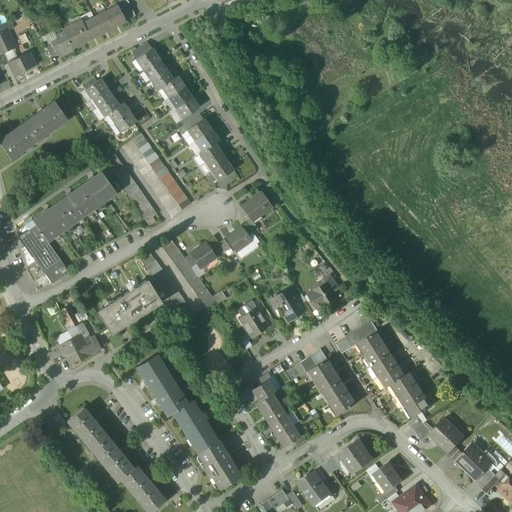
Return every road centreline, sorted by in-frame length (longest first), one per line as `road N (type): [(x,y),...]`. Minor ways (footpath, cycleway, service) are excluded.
road 1 (track): [(511,397),(301,161),(208,2)]
road 2 (residential): [(367,301),(242,379),(235,392),(276,471)]
road 3 (residential): [(18,310),(220,200)]
road 4 (residential): [(457,498),(374,422),(333,431),(276,471)]
road 5 (residential): [(204,511),(108,382),(53,382)]
road 6 (residential): [(0,101),(166,22)]
road 7 (residential): [(166,22),(255,160)]
